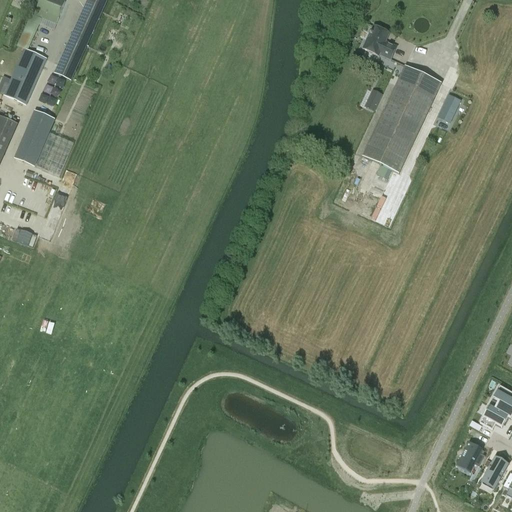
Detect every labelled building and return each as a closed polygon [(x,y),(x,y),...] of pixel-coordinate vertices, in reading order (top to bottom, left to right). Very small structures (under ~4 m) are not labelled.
[(56,0),(40,0),(34,17),(57,26),(65,3),(56,0)] [(89,0),(55,75),(71,82),(107,1),(104,0),(89,0)] [(373,27),(363,50),(378,57),(379,56),(390,61),(396,48),(384,42),(383,41),(386,33),(373,27)] [(24,51),(4,97),(26,107),(47,60),(28,52),(24,50),(24,51)] [(381,167),(397,175),(398,175),(441,85),(405,68),(362,158),(381,167)] [(374,112),(381,97),(373,93),(366,108),(374,112)] [(449,95),(438,118),(451,124),(462,101),(449,95)] [(35,113),(15,160),(34,168),(54,121),(35,113)] [(0,118),(0,159),(15,125),(0,118)] [(50,135),(36,169),(60,179),(74,145),(50,135)] [(397,175),(381,167),(377,176),(393,184),(397,175)] [(31,225),(33,213),(12,209),(10,221),(31,225)] [(489,407),(480,425),(492,432),(496,426),(501,429),(502,430),(502,429),(504,426),(508,419),(511,421),(511,394),(500,388),(495,398),(493,401),(498,403),(495,410),(489,407)] [(469,444),(456,468),(457,469),(457,468),(470,474),(469,475),(470,476),(475,467),(479,469),(485,458),(480,456),(483,452),(469,444)] [(495,458),(480,484),(481,485),(481,483),(495,490),(494,492),(509,466),(508,466),(495,459),(495,458)]
